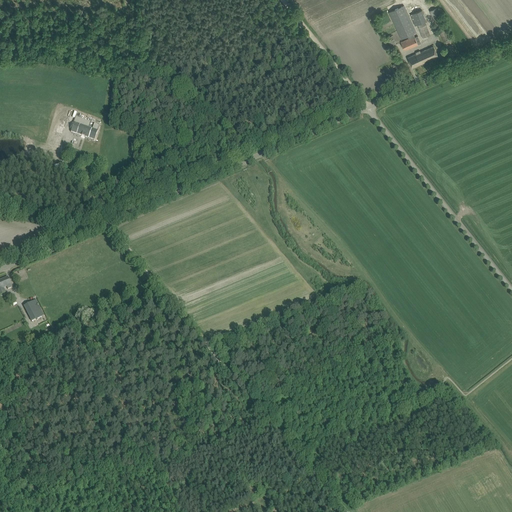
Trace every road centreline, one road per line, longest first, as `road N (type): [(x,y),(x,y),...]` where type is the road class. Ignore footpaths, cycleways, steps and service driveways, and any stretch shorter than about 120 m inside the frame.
road 1 (unclassified): [(85,229),(367,107)]
road 2 (track): [(106,220),(293,446)]
road 3 (unclassified): [(511,289),(367,107)]
road 4 (track): [(0,355),(159,286)]
road 5 (unclassified): [(367,107),(511,43)]
road 6 (track): [(285,0),(367,107)]
